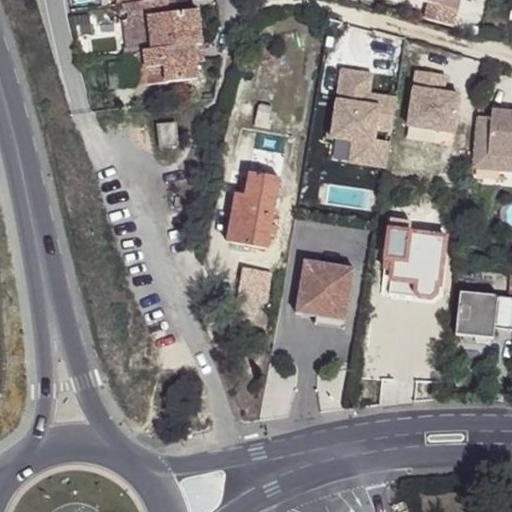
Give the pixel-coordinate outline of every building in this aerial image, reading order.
[(167,0),(142,3),(124,5),(125,14),(129,13),(130,21),(126,21),(129,48),(124,49),(125,56),(132,55),(145,53),(202,46),(198,11),(177,13),(175,0),(167,0)] [(459,0),(412,0),(428,4),(425,19),(453,26),(459,0)] [(204,62),(202,46),(145,53),(149,86),(198,80),(196,63),(204,62)] [(149,86),(145,53),(132,55),(136,87),(149,86)] [(341,71),(331,139),(352,142),(366,144),(363,164),(385,168),(389,143),(375,141),(376,132),(391,134),(396,99),(381,97),(379,107),(368,106),(369,95),(372,75),(341,71)] [(446,77),(416,73),(408,127),(453,134),(458,96),(443,94),(446,77)] [(379,107),(381,97),(369,95),(368,106),(379,107)] [(491,120),(476,119),(472,169),(507,172),(508,157),(511,157),(511,113),(491,111),(491,120)] [(157,126),(160,148),(178,146),(176,124),(157,126)] [(349,162),(363,164),(366,144),(352,142),(349,162)] [(234,205),(227,242),(267,249),(269,235),(274,236),(276,227),(271,226),(279,180),(250,174),(244,207),(234,205)] [(440,287),(446,237),(410,233),(411,223),(390,220),(384,269),(391,270),(388,294),(431,299),(436,296),(437,287),(440,287)] [(354,270),(304,262),(296,314),(318,318),(319,312),(347,317),(354,270)] [(511,298),(510,298),(460,293),(455,336),(476,338),(475,340),(477,342),(487,343),(489,342),(489,339),(493,339),(494,328),(511,329),(511,298)] [(319,312),(318,318),(317,325),(345,329),(347,317),(319,312)]
